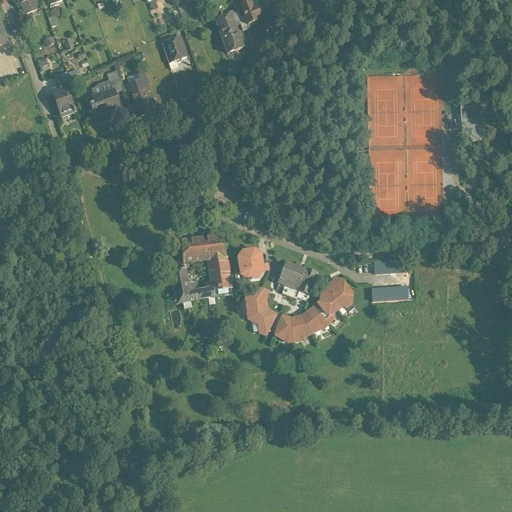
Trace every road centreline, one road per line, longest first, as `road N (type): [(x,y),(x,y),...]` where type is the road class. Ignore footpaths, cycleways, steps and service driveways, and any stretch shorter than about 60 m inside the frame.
road 1 (track): [(0,196),(65,171),(137,475)]
road 2 (residential): [(293,0),(189,207)]
road 3 (residential): [(65,171),(0,0)]
road 4 (residential): [(189,207),(324,261)]
road 5 (residential): [(65,171),(189,207)]
